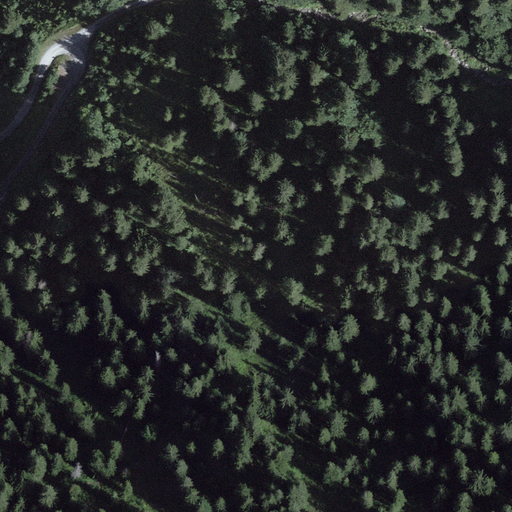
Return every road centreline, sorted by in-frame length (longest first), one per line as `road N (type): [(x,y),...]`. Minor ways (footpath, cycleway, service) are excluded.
road 1 (track): [(86,45),(80,94),(0,207)]
road 2 (track): [(86,45),(38,72),(0,131)]
